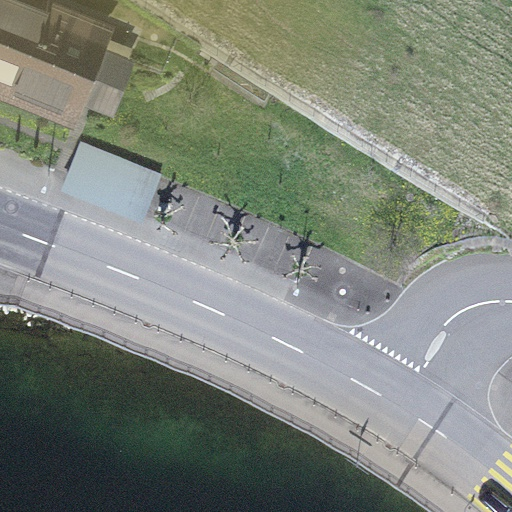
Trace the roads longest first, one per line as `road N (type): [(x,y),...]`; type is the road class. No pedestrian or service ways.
road 1 (primary): [(400,405),(264,332),(0,224)]
road 2 (residential): [(400,405),(465,309),(511,301)]
road 3 (primary): [(511,488),(400,405)]
